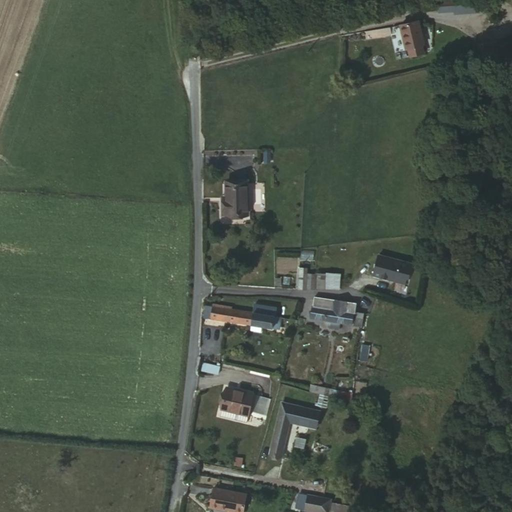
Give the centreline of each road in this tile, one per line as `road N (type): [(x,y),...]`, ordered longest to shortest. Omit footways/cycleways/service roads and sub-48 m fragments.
road 1 (residential): [(163,511),(191,358),(192,66)]
road 2 (unknown): [(176,456),(258,467),(282,377)]
